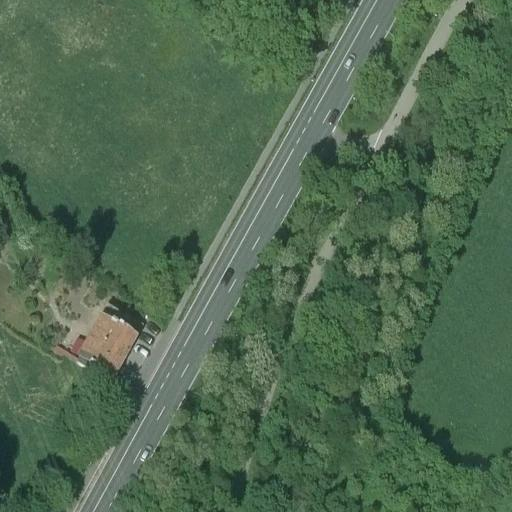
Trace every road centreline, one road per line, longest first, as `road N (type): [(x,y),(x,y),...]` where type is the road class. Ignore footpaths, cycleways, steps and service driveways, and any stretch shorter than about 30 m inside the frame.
road 1 (primary): [(380,0),(95,511)]
road 2 (track): [(338,511),(397,268),(451,132),(511,32)]
